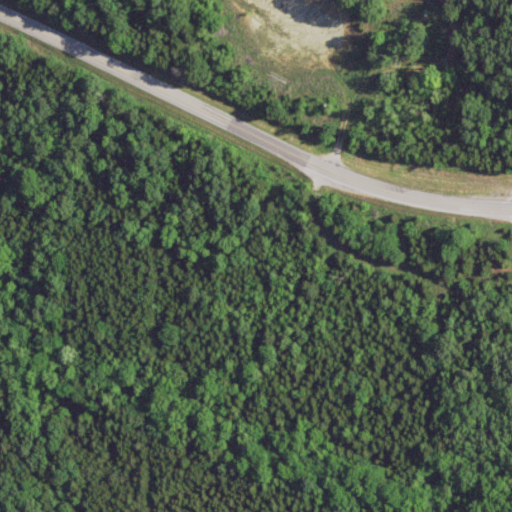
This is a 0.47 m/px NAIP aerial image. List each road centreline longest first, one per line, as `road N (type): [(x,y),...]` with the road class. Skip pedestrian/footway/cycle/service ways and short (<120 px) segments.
road 1 (tertiary): [(511,208),(390,192),(326,168),(0,13)]
road 2 (residential): [(326,168),(335,277),(419,321),(427,511)]
